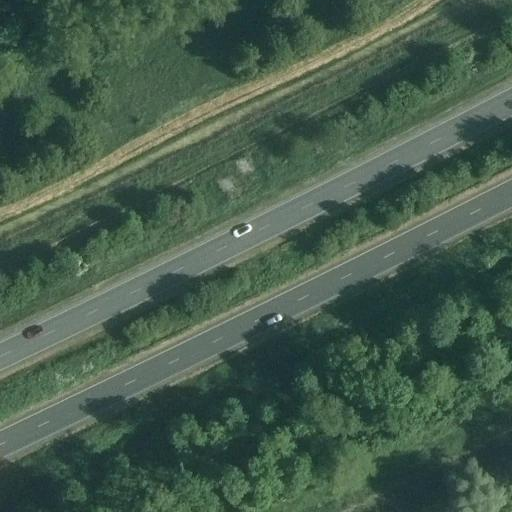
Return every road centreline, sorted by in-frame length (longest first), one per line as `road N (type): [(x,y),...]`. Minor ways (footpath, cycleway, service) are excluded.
road 1 (trunk): [(511,101),(0,356)]
road 2 (trunk): [(0,445),(511,193)]
